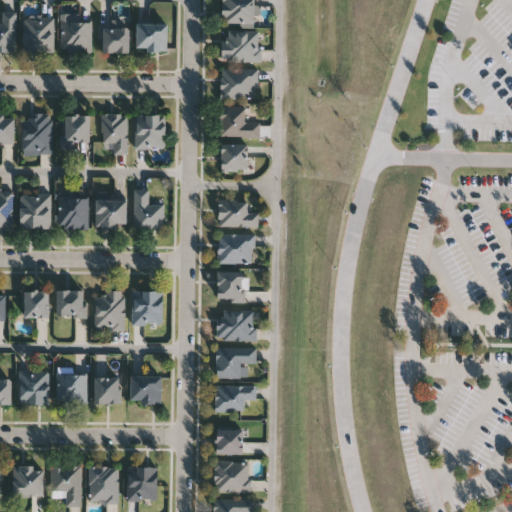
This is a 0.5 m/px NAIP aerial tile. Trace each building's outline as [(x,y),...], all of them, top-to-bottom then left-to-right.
[(252,0),(252,21),(221,21),(221,0),(252,0)] [(0,51),(0,21),(1,21),(1,11),(15,11),(15,51),(0,51)] [(22,51),(22,16),(53,16),(53,51),(22,51)] [(60,51),(60,18),(90,18),(90,51),(60,51)] [(166,49),(135,49),(135,21),(166,21),(166,49)] [(100,23),(128,23),(128,51),(100,51),(100,23)] [(260,60),(221,60),(221,30),(260,30),(260,60)] [(257,67),(257,97),(219,97),(219,67),(257,67)] [(219,105),(243,105),(243,120),(259,120),(259,135),(219,135),(219,105)] [(51,152),(21,152),(21,112),(51,112),(51,152)] [(101,143),(101,112),(126,112),(126,152),(112,152),(112,143),(101,143)] [(13,142),(0,142),(0,113),(13,113),(13,142)] [(134,147),(134,113),(164,113),(164,147),(134,147)] [(88,114),(88,140),(73,140),(73,147),(61,147),(61,114),(88,114)] [(246,143),(246,170),(219,170),(219,143),(246,143)] [(133,228),(133,188),(148,188),(148,203),(163,203),(163,228),(133,228)] [(50,227),(19,227),(19,189),(50,189),(50,227)] [(12,227),(0,227),(0,191),(12,191),(12,227)] [(88,227),(58,227),(58,195),(88,195),(88,227)] [(125,196),(125,226),(94,226),(94,197),(125,196)] [(218,225),(218,199),(246,199),(246,211),(257,211),(257,225),(218,225)] [(252,233),(252,262),(216,262),(216,233),(252,233)] [(246,300),(216,300),(216,271),(246,271),(246,300)] [(55,289),(86,289),(86,315),(55,315),(55,289)] [(94,327),(94,289),(123,289),(123,327),(94,327)] [(23,316),(23,290),(47,290),(47,316),(23,316)] [(131,323),(131,290),(161,290),(161,323),(131,323)] [(254,339),(216,339),(216,308),(254,308),(254,339)] [(215,345),(255,345),(255,362),(246,362),(246,376),(215,376),(215,345)] [(18,369),(48,369),(48,402),(18,402),(18,369)] [(57,402),(57,372),(86,372),(86,402),(57,402)] [(160,401),(129,401),(129,374),(160,374),(160,401)] [(120,402),(93,402),(93,375),(120,375),(120,402)] [(0,402),(0,376),(10,376),(10,402),(0,402)] [(255,384),(255,398),(243,398),(243,410),(215,410),(215,384),(255,384)] [(241,452),(214,452),(214,426),(241,426),(241,452)] [(213,490),(213,459),(249,459),(249,490),(213,490)] [(50,463),(81,463),(81,505),(66,505),(66,495),(50,495),(50,463)] [(43,493),(12,493),(12,465),(43,465),(43,493)] [(118,465),(118,502),(89,502),(89,465),(118,465)] [(156,465),(156,499),(126,499),(126,465),(156,465)] [(213,511),(213,497),(252,497),(252,511),(213,511)]
